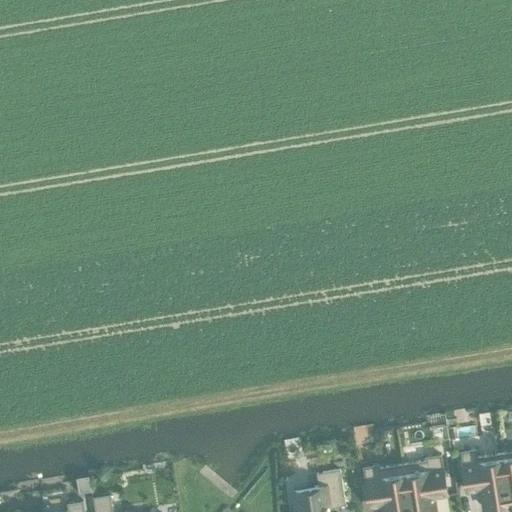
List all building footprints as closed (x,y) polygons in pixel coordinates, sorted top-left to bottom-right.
[(476,447),(461,450),(466,484),(480,482),(481,488),(484,507),(488,506),(488,510),(509,506),(501,452),(478,456),(476,447)] [(511,450),(501,452),(509,506),(511,505),(511,450)] [(426,459),(402,462),(410,511),(435,511),(433,496),(432,489),(446,487),(441,453),(425,455),(426,459)] [(379,463),(363,465),(368,499),(383,497),(384,503),(384,511),(410,511),(402,462),(379,466),(379,463)] [(296,511),(293,511),(329,511),(328,506),(345,503),(339,468),(316,472),(318,484),(293,489),(296,511)] [(112,511),(110,493),(94,496),(96,511),(112,511)] [(55,511),(85,511),(83,499),(68,502),(69,510),(55,511)]
